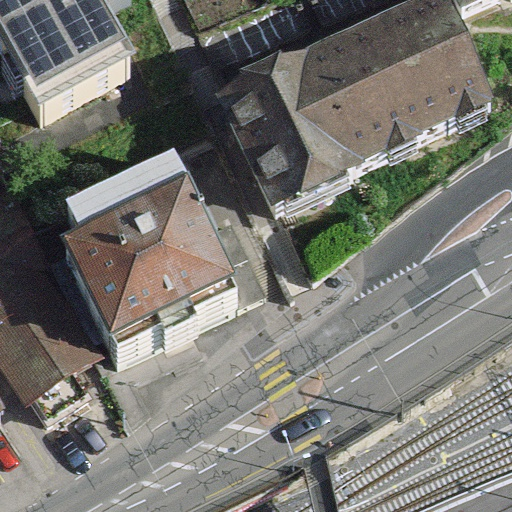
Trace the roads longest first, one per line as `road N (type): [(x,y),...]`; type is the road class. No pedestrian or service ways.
road 1 (motorway): [(511,223),(0,465)]
road 2 (secondary): [(458,305),(96,511)]
road 3 (secondary): [(511,188),(465,236),(458,305)]
